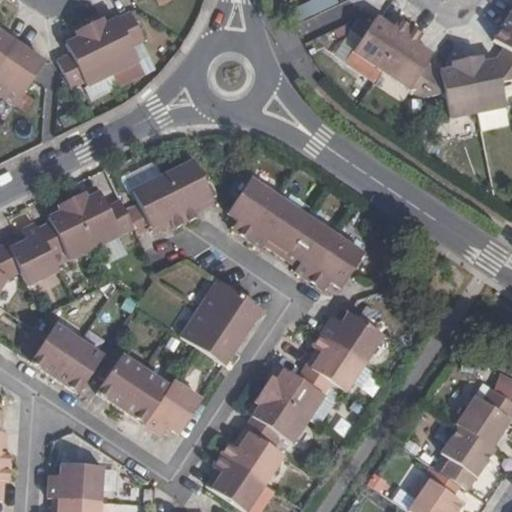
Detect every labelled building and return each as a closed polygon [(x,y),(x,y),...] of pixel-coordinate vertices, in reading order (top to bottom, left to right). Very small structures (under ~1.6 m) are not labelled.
[(297,22),(339,4),(337,0),(313,0),(291,10),(297,22)] [(100,27),(97,21),(83,28),(107,78),(133,65),(127,50),(140,44),(126,15),(112,21),(100,27)] [(391,30),(374,18),(342,66),(370,85),(378,72),(407,28),(397,21),(391,30)] [(511,55),(511,21),(508,19),(493,42),(504,50),(511,55)] [(83,90),(107,78),(83,28),(71,34),(74,40),(60,47),(65,57),(53,64),(67,92),(80,85),(83,90)] [(378,72),(407,91),(425,64),(430,56),(413,45),(419,36),(407,28),(378,72)] [(341,63),(361,37),(352,30),(332,56),(341,63)] [(0,62),(13,43),(0,34),(0,62)] [(0,98),(12,107),(42,62),(13,43),(0,62),(0,98)] [(500,84),(511,81),(511,55),(504,50),(497,61),(482,65),(480,57),(465,60),(476,114),(504,109),(500,84)] [(448,120),(476,114),(465,60),(452,63),(453,71),(439,73),(425,64),(407,91),(419,99),(443,95),(448,120)] [(504,109),(476,114),(479,130),(507,124),(504,109)] [(184,168),(177,154),(156,165),(163,179),(184,168)] [(124,177),(133,193),(163,179),(156,165),(154,161),(124,177)] [(214,208),(193,164),(184,168),(163,179),(187,226),(199,220),(197,216),(214,208)] [(187,226),(163,179),(133,193),(138,205),(151,230),(155,237),(173,228),(175,232),(187,226)] [(249,181),(230,209),(225,216),(236,222),(231,231),(248,243),(278,199),(249,181)] [(96,251),(135,231),(125,212),(121,203),(108,210),(97,189),(72,201),(96,251)] [(306,218),(278,199),(248,243),(259,251),(262,246),(279,258),(306,218)] [(71,263),(96,251),(72,201),(46,214),(51,225),(37,232),(51,260),(65,253),(71,263)] [(151,230),(138,205),(125,212),(135,231),(137,237),(151,230)] [(334,237),(306,218),(279,258),(295,268),(293,273),(305,281),(334,237)] [(28,288),(58,273),(51,260),(37,232),(34,226),(21,233),(24,237),(6,246),(20,274),(28,288)] [(305,281),(322,293),(328,284),(339,291),(348,278),(363,256),(334,237),(305,281)] [(0,290),(6,281),(20,274),(6,246),(0,249),(0,290)] [(217,282),(198,311),(242,340),(261,311),(217,282)] [(198,311),(179,338),(196,349),(223,367),(231,357),(242,340),(198,311)] [(381,337),(348,315),(342,325),(333,319),(320,337),(363,365),(381,337)] [(55,326),(47,338),(29,365),(52,380),(78,342),(55,326)] [(29,365),(47,338),(34,329),(32,332),(17,356),(29,365)] [(343,394),(363,365),(320,337),(312,350),(316,352),(304,368),(331,386),(341,392),(343,394)] [(102,358),(78,342),(52,380),(77,397),(102,358)] [(96,395),(120,411),(145,374),(120,358),(96,395)] [(331,386),(304,368),(296,380),(283,371),(275,383),(270,379),(262,392),(307,422),(331,386)] [(168,390),(145,374),(120,411),(144,427),(168,390)] [(167,430),(177,436),(200,402),(173,383),(168,390),(144,427),(161,439),(167,430)] [(341,392),(331,386),(307,422),(316,429),(341,392)] [(473,394),(454,425),(455,426),(490,449),(509,420),(511,415),(511,404),(488,389),(481,399),(473,394)] [(294,442),(307,422),(262,392),(255,403),(260,407),(245,428),(271,445),(280,433),(294,442)] [(445,459),(436,472),(466,491),(493,450),(490,449),(455,426),(437,453),(445,459)] [(264,487),(285,455),(271,445),(245,428),(234,444),(230,442),(220,457),(264,487)] [(0,434),(0,468),(9,469),(10,455),(5,455),(6,435),(0,435),(0,434)] [(240,511),(247,511),(264,487),(220,457),(212,469),(216,472),(205,488),(240,511)] [(59,478),(48,477),(47,498),(51,498),(100,502),(102,469),(60,466),(59,478)] [(0,468),(0,502),(2,503),(3,484),(9,483),(9,469),(0,468)] [(417,498),(407,511),(406,511),(456,511),(463,503),(459,501),(422,476),(410,494),(417,498)] [(99,511),(100,502),(51,498),(49,511),(99,511)]
